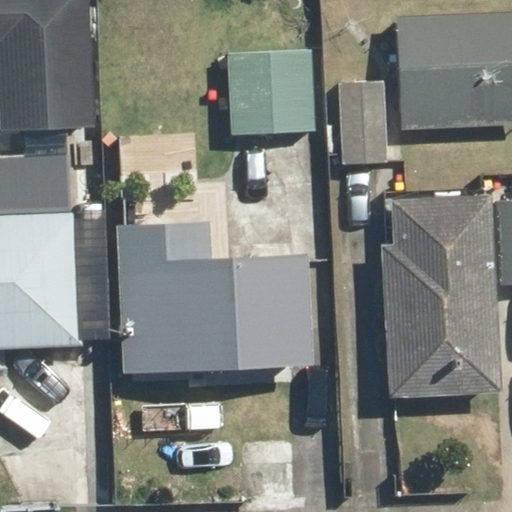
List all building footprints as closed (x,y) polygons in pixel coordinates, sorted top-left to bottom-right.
[(5,0),(11,139),(99,136),(93,0),(5,0)] [(511,7),(396,16),(403,121),(511,113),(511,7)] [(225,48),(223,124),(322,126),(323,50),(225,48)] [(504,377),(490,191),(388,199),(402,384),(504,377)] [(0,342),(79,337),(70,205),(0,209),(0,342)] [(121,217),(123,257),(121,257),(128,373),(219,369),(219,367),(306,362),(299,246),(214,251),(213,214),(121,217)]
